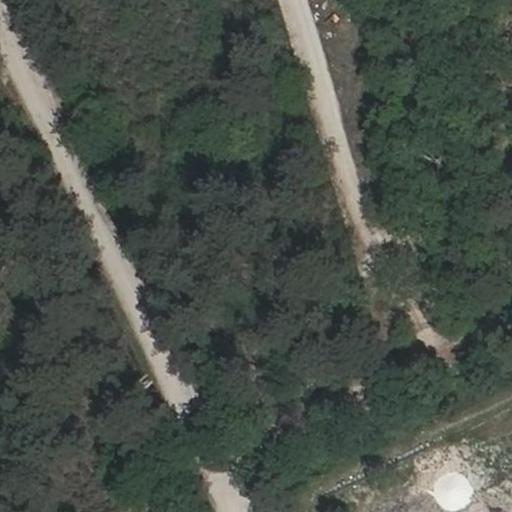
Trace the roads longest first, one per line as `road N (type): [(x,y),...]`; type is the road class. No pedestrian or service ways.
road 1 (track): [(210,475),(0,36)]
road 2 (unclassified): [(511,328),(210,475)]
